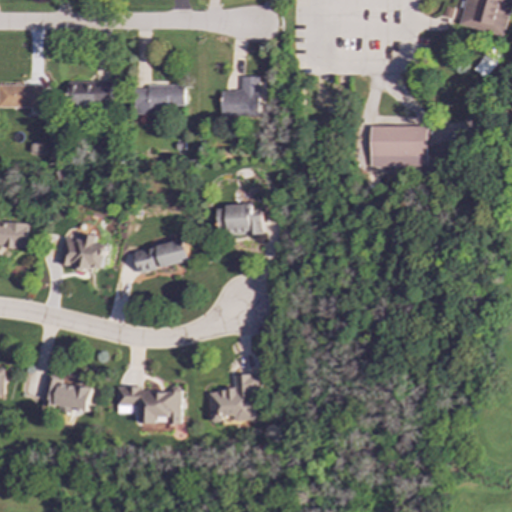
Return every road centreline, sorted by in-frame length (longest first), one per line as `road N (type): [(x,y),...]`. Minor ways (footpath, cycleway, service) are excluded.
road 1 (residential): [(0,310),(122,337),(174,339),(249,307)]
road 2 (residential): [(250,26),(0,23)]
